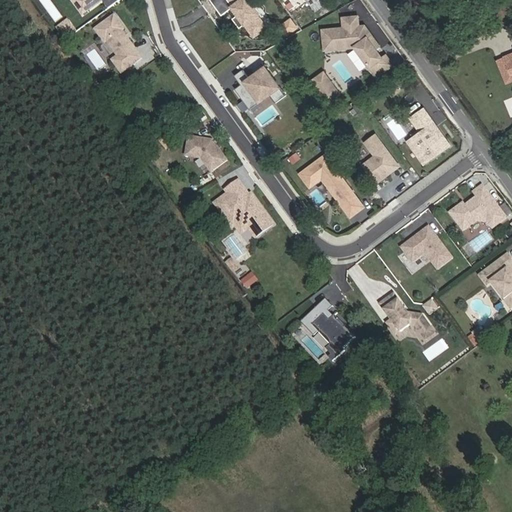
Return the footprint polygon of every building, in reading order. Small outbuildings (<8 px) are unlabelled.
[(75,0),(84,12),(100,0),(75,0)] [(213,0),(224,14),(229,10),(230,3),(232,1),(235,5),(240,13),(235,17),(242,26),(247,22),(252,28),(255,26),(259,32),(268,26),(259,14),(261,12),(254,3),(251,5),(247,0),(213,0)] [(120,11),(101,24),(110,37),(113,36),(124,51),(118,55),(127,67),(147,53),(133,34),(132,36),(130,33),(131,30),(127,25),(129,24),(120,11)] [(343,25),(322,27),(325,51),(351,48),(351,55),(360,68),(370,67),(377,78),(397,65),(389,51),(382,56),(381,42),(368,22),(361,23),(360,13),(342,15),(343,25)] [(282,23),(289,34),(300,27),(294,16),(282,23)] [(286,93),(263,60),(253,68),(256,72),(250,76),(243,67),(238,70),(241,75),(238,78),(241,82),(235,86),(250,107),(270,92),(276,100),(286,93)] [(505,60),(499,62),(507,83),(511,81),(511,75),(511,76),(505,60)] [(325,69),(312,79),(330,101),(343,92),(325,69)] [(365,106),(361,100),(355,104),(359,110),(365,106)] [(421,131),(409,140),(425,163),(452,144),(424,107),(411,117),(421,131)] [(391,127),(401,136),(407,130),(397,121),(391,127)] [(377,133),(366,141),(376,154),(364,163),(377,182),(391,172),(389,170),(399,163),(377,133)] [(214,138),(190,134),(187,153),(203,156),(213,169),(228,158),(218,144),(215,146),(213,143),(214,138)] [(302,156),(298,151),(290,156),(294,162),(302,156)] [(327,154),(301,172),(311,186),(323,177),(341,203),(355,193),(327,154)] [(400,165),(399,163),(389,170),(391,172),(400,165)] [(240,179),(227,188),(229,191),(216,201),(233,225),(236,223),(244,218),(250,226),(256,235),(274,222),(264,208),(262,209),(258,204),(260,202),(252,192),(250,193),(240,179)] [(465,201),(451,211),(464,229),(478,219),(486,221),(488,219),(493,227),(507,217),(484,184),(476,190),(480,197),(477,200),(473,199),(467,204),(465,201)] [(250,226),(244,218),(236,223),(242,232),(250,226)] [(453,256),(430,225),(423,230),(424,232),(420,235),(417,235),(402,245),(413,260),(426,251),(438,268),(453,256)] [(511,258),(508,254),(484,272),(491,281),(505,299),(511,293),(511,272),(509,268),(511,265),(511,258)] [(238,265),(232,257),(227,260),(233,269),(238,265)] [(484,272),(480,275),(488,284),(491,281),(484,272)] [(394,292),(381,302),(392,318),(395,321),(390,324),(396,333),(411,322),(416,323),(421,330),(430,323),(423,313),(408,311),(394,292)] [(325,312),(330,318),(334,314),(329,308),(333,304),(326,297),(317,305),(324,313),(325,312)] [(344,347),(356,335),(346,325),(345,325),(338,318),(339,317),(335,313),(334,314),(330,318),(325,312),(324,313),(317,305),(311,311),(318,318),(313,323),(319,330),(331,343),(327,347),(332,353),(329,355),(333,360),(346,349),(344,347)] [(318,318),(311,311),(302,319),(315,333),(319,330),(313,323),(318,318)] [(436,330),(430,323),(421,330),(426,337),(436,330)] [(490,336),(486,331),(482,334),(482,335),(477,339),(480,343),(490,336)]
